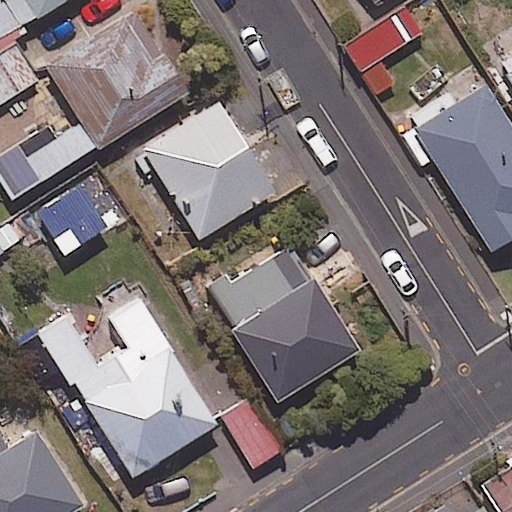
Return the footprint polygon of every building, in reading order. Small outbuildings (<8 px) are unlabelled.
[(184,89),(126,0),(124,0),(38,55),(59,88),(0,125),(0,177),(14,199),(184,89)] [(0,0),(0,36),(58,0),(0,0)] [(418,30),(403,8),(349,44),(365,66),(418,30)] [(511,32),(488,48),(511,85),(511,32)] [(0,100),(38,77),(17,44),(0,54),(0,100)] [(511,233),(511,125),(484,81),(414,125),(490,247),(511,233)] [(273,189),(217,100),(141,148),(197,236),(273,189)] [(0,250),(18,238),(7,222),(0,227),(0,250)] [(357,349),(290,240),(209,290),(276,399),(357,349)] [(215,421),(136,295),(106,313),(126,345),(96,364),(65,314),(41,329),(131,473),(215,421)] [(281,447),(251,396),(221,414),(251,464),(281,447)] [(5,446),(0,437),(0,511),(67,511),(81,504),(35,428),(5,446)] [(511,511),(511,460),(479,483),(498,511),(511,511)] [(486,511),(470,485),(425,511),(486,511)]
